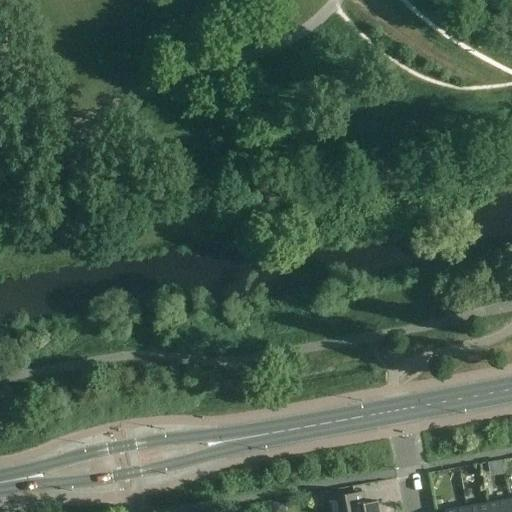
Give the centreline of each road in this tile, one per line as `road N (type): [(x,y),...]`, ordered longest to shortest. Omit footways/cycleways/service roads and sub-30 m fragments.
road 1 (secondary): [(230,440),(173,437),(117,446),(16,480)]
road 2 (secondary): [(16,480),(151,470),(230,440)]
road 3 (secondary): [(230,440),(397,410)]
